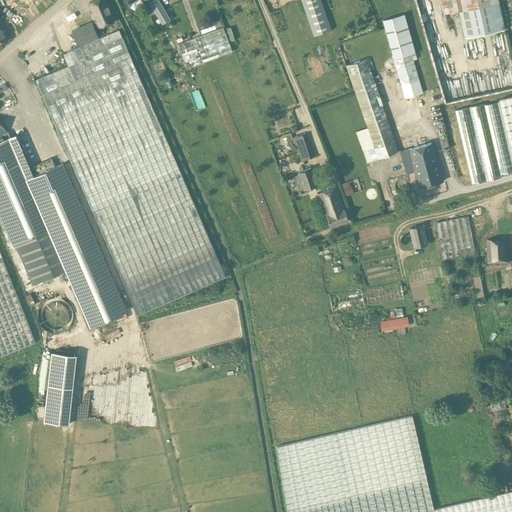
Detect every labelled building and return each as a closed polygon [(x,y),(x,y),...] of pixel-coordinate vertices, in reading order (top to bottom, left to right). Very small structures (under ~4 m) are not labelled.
[(114,20),(104,0),(94,0),(90,2),(100,26),(114,20)] [(152,0),(149,2),(162,24),(170,19),(159,0),(152,0)] [(321,0),(301,0),(314,36),(332,29),(321,0)] [(441,0),(445,13),(459,10),(465,37),(504,28),(498,0),(441,0)] [(404,14),(383,20),(382,20),(404,97),(423,92),(412,54),(416,53),(404,14)] [(96,33),(90,19),(71,27),(77,41),(96,33)] [(1,22),(0,22),(0,44),(10,39),(1,22)] [(224,27),(177,44),(187,68),(233,51),(224,27)] [(367,58),(346,64),(346,65),(368,128),(356,132),(368,163),(379,159),(399,152),(377,86),(367,58)] [(484,103),(454,110),(471,183),(501,177),(500,174),(511,171),(511,96),(499,100),(499,102),(484,105),(484,103)] [(8,138),(0,141),(0,214),(13,244),(16,243),(34,284),(65,271),(89,327),(127,310),(103,255),(103,254),(63,163),(26,179),(8,138)] [(401,151),(407,172),(415,170),(420,187),(442,181),(431,143),(401,151)] [(299,154),(301,160),(313,157),(311,150),(299,154)] [(305,189),(317,185),(311,168),(311,167),(299,172),(305,189)] [(317,194),(323,210),(324,209),(330,226),(349,221),(345,208),(336,183),(329,185),(330,189),(317,194)] [(353,193),(351,187),(345,190),(348,196),(353,193)] [(468,216),(436,222),(453,305),(485,299),(468,216)] [(423,225),(409,228),(413,248),(428,244),(423,225)] [(487,238),(488,263),(509,262),(508,237),(487,238)] [(0,355),(36,342),(0,250),(0,355)] [(331,310),(403,298),(401,282),(329,294),(331,310)] [(408,317),(380,319),(380,330),(408,328),(408,317)] [(68,424),(76,354),(51,351),(44,421),(68,424)] [(511,511),(511,491),(434,509),(412,415),(276,446),(287,510),(287,511),(511,511)]
